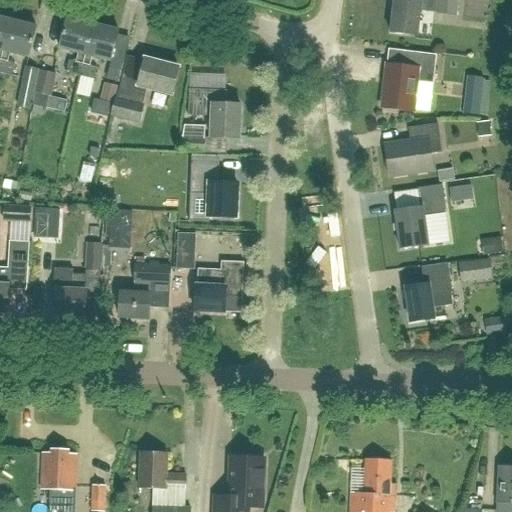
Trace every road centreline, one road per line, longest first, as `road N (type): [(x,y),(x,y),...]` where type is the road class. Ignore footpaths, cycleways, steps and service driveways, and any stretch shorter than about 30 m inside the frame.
road 1 (residential): [(368,382),(325,31)]
road 2 (residential): [(268,379),(279,32)]
road 3 (unclassified): [(268,379),(0,366)]
road 4 (unclassified): [(511,389),(368,382)]
